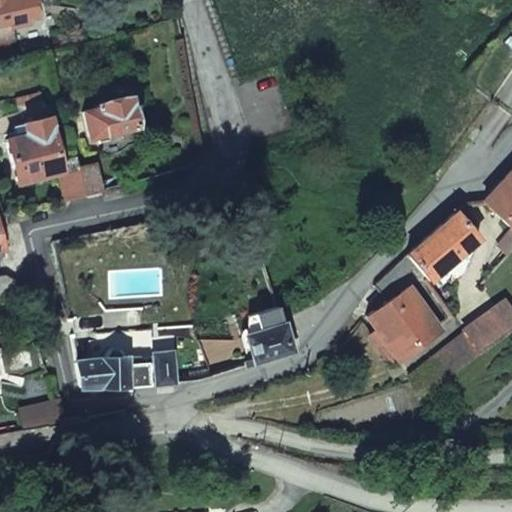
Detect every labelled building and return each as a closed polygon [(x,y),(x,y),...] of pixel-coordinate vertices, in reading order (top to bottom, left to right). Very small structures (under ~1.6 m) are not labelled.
[(3,0),(0,0),(0,23),(7,21),(8,27),(26,22),(25,18),(34,15),(30,0),(4,0),(3,0)] [(96,109),(81,113),(88,141),(134,128),(126,97),(96,106),(96,109)] [(24,136),(4,141),(16,184),(60,173),(58,163),(46,118),(21,125),(24,136)] [(60,173),(67,199),(82,196),(76,169),(74,159),(58,163),(60,173)] [(100,191),(93,165),(76,169),(82,196),(100,191)] [(511,170),(483,202),(511,228),(511,170)] [(465,204),(406,255),(423,274),(429,281),(478,239),(470,229),(475,224),(465,204)] [(406,255),(375,285),(388,301),(407,286),(423,274),(406,255)] [(454,317),(429,281),(423,274),(407,286),(439,327),(454,317)] [(0,302),(21,296),(16,282),(3,275),(0,275),(0,302)] [(367,316),(400,360),(441,330),(439,327),(407,286),(388,301),(367,316)] [(511,313),(504,302),(463,332),(480,355),(511,332),(511,313)] [(282,325),(245,337),(254,363),(290,351),(282,325)] [(424,393),(480,355),(463,332),(411,375),(424,393)] [(152,355),(144,361),(143,359),(139,357),(122,358),(121,358),(121,355),(119,352),(115,350),(111,350),(109,350),(106,352),(105,354),(103,358),(103,359),(104,360),(75,363),(79,388),(129,387),(172,383),(169,353),(152,355)] [(23,433),(88,421),(86,410),(62,407),(60,408),(19,411),(23,433)]
